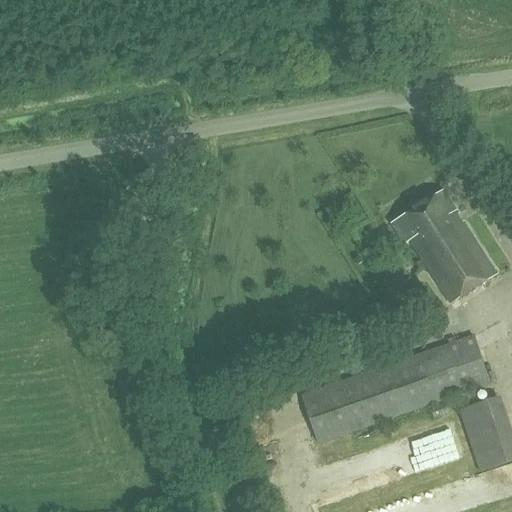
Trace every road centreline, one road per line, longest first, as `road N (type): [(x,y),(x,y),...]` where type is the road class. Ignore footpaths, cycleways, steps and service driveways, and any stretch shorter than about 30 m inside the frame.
road 1 (unclassified): [(190,511),(140,322),(160,135)]
road 2 (unclassified): [(160,135),(511,79)]
road 3 (unclassified): [(0,162),(160,135)]
